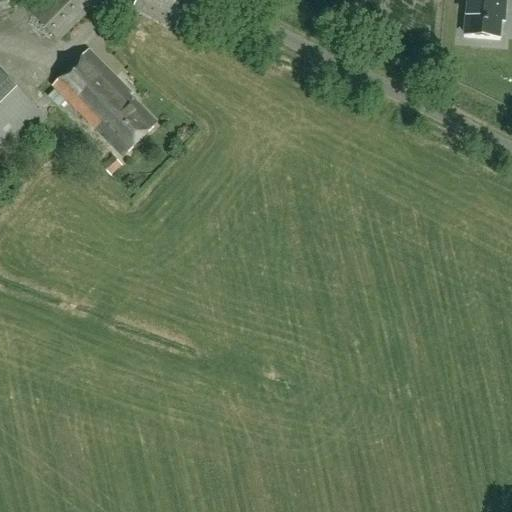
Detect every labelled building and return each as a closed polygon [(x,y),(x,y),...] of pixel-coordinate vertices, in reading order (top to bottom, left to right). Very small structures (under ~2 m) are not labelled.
[(0,0),(0,12),(11,10),(9,0),(0,0)] [(59,41),(99,0),(46,0),(32,14),(59,41)] [(175,29),(189,1),(188,0),(136,0),(133,8),(175,29)] [(468,0),(466,36),(498,39),(499,23),(500,10),(504,10),(505,0),(468,0)] [(123,158),(157,124),(130,97),(132,95),(89,51),(53,87),(123,158)] [(0,163),(45,119),(0,73),(0,163)] [(111,176),(122,166),(114,157),(103,168),(111,176)]
